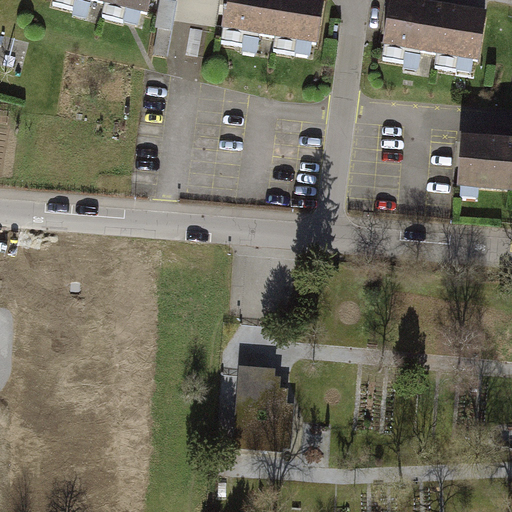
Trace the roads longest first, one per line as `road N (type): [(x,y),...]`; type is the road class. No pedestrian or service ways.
road 1 (residential): [(333,236),(0,212)]
road 2 (residential): [(357,0),(333,236)]
road 3 (residential): [(511,252),(333,236)]
